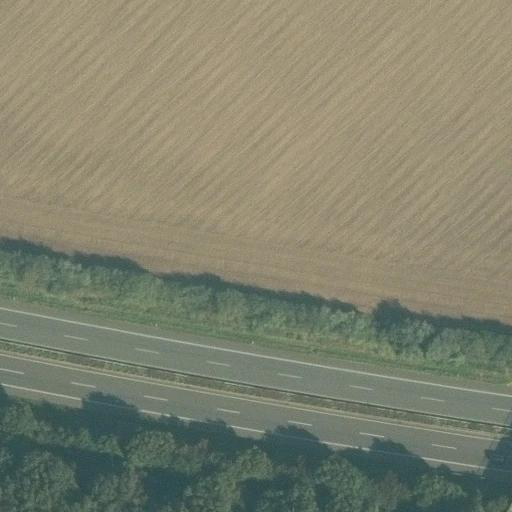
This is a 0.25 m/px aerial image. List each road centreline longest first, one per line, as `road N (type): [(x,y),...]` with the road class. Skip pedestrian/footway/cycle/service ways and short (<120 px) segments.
road 1 (motorway): [(0,363),(511,450)]
road 2 (motorway): [(511,404),(0,317)]
